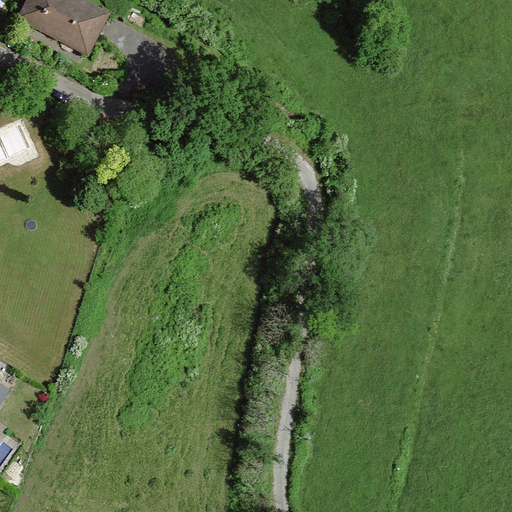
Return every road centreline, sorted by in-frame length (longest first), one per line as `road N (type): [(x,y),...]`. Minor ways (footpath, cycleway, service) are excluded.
road 1 (track): [(122,102),(273,135),(305,164),(323,206),(288,399),(288,511)]
road 2 (residential): [(0,60),(101,107),(122,102)]
